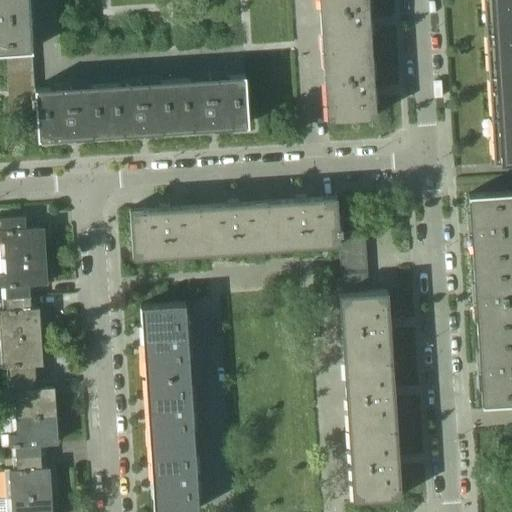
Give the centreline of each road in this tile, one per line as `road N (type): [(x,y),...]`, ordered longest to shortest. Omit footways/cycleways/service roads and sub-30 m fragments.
road 1 (residential): [(450,511),(430,159)]
road 2 (residential): [(116,511),(93,184)]
road 3 (residential): [(238,47),(45,58),(41,0)]
road 4 (residential): [(93,184),(310,168)]
road 5 (residential): [(310,168),(301,0)]
road 6 (residential): [(430,159),(416,0)]
road 7 (residential): [(310,168),(430,159)]
